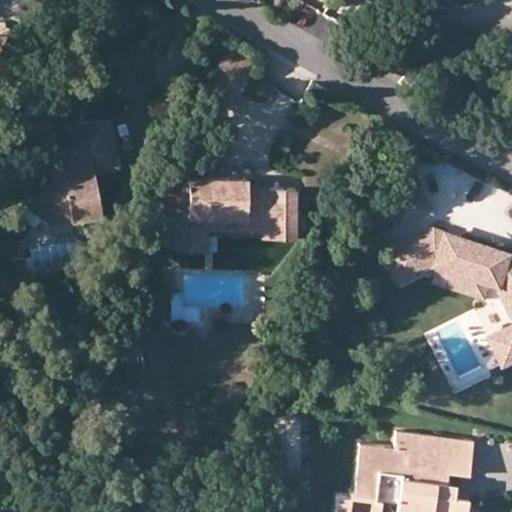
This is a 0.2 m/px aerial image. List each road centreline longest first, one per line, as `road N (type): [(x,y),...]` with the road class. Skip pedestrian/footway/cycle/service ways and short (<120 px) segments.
road 1 (residential): [(215,0),(511,153)]
road 2 (unknown): [(292,44),(248,184)]
